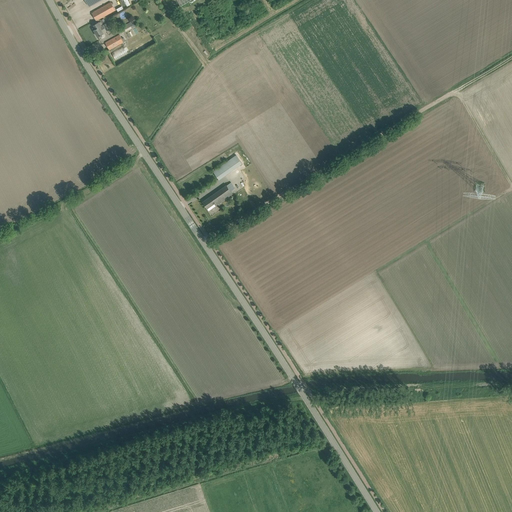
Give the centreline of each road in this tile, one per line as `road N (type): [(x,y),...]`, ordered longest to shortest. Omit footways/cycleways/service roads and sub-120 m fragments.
road 1 (tertiary): [(376,511),(49,0)]
road 2 (track): [(458,88),(203,242)]
road 3 (track): [(411,369),(363,280),(511,189)]
road 4 (track): [(144,153),(0,238)]
